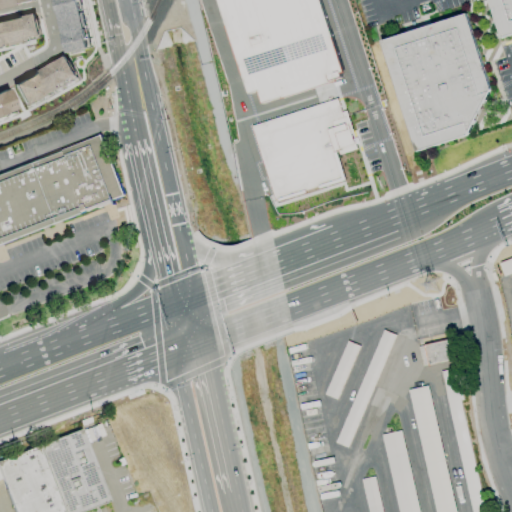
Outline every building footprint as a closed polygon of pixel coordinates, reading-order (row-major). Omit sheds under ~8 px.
[(51,0),(75,0),(78,12),(80,12),(84,26),(82,26),(87,49),(64,54),(51,0)] [(219,0),(244,94),(257,91),(260,101),(339,81),(318,0),(219,0)] [(511,0),(486,0),(500,41),(511,37),(511,0)] [(0,20),(0,43),(2,43),(2,45),(16,42),(16,40),(38,35),(33,13),(0,20)] [(466,136),(413,152),(378,41),(465,13),(490,89),(466,136)] [(11,84),(62,56),(73,76),(23,104),(11,84)] [(0,89),(6,87),(14,108),(0,113),(0,89)] [(251,124),(272,200),(343,181),(336,155),(354,149),(344,111),(340,112),(336,100),(251,124)] [(101,137),(0,176),(0,248),(125,200),(101,137)] [(511,255),(497,261),(502,275),(511,271),(511,255)] [(453,361),(450,341),(418,345),(421,365),(453,361)] [(454,511),(428,386),(409,390),(433,511),(454,511)] [(80,511),(107,503),(87,442),(93,440),(89,428),(0,457),(0,477),(12,511),(80,511)] [(418,511),(401,430),(382,434),(397,511),(418,511)] [(368,511),(382,511),(375,477),(362,479),(368,511)]
